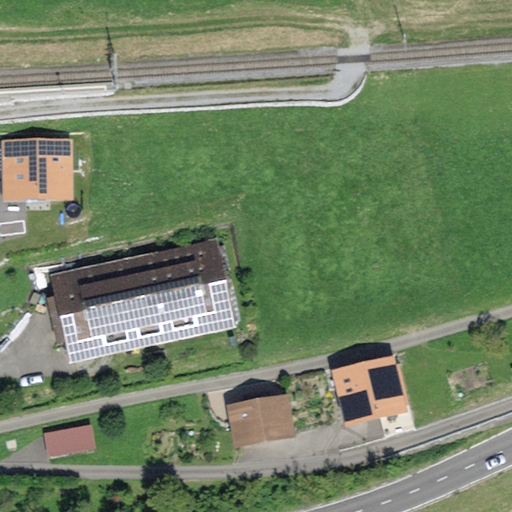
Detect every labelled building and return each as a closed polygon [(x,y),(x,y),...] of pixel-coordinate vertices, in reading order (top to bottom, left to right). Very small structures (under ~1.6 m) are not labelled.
[(68,146),(8,148),(9,200),(69,199),(68,146)] [(75,360),(232,324),(214,248),(57,284),(75,360)] [(390,412),(381,370),(341,379),(351,421),(390,412)] [(240,443),(286,435),(280,405),(235,413),(240,443)] [(94,448),(90,428),(46,436),(50,456),(94,448)]
